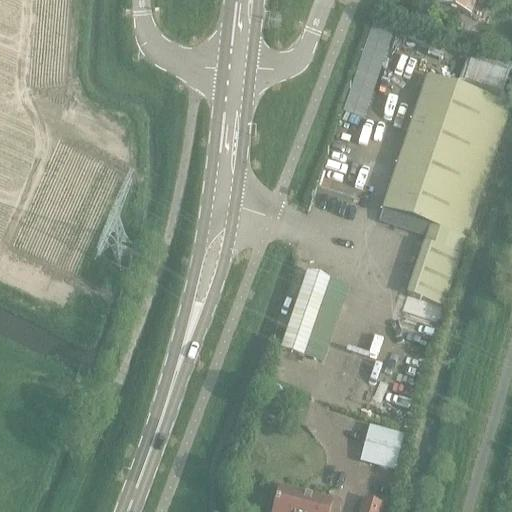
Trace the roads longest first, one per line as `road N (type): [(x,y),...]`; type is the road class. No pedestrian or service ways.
road 1 (secondary): [(129,511),(219,239),(234,71)]
road 2 (unclassified): [(328,0),(300,65),(234,71)]
road 3 (unclassified): [(234,71),(166,58),(148,41),(141,0)]
